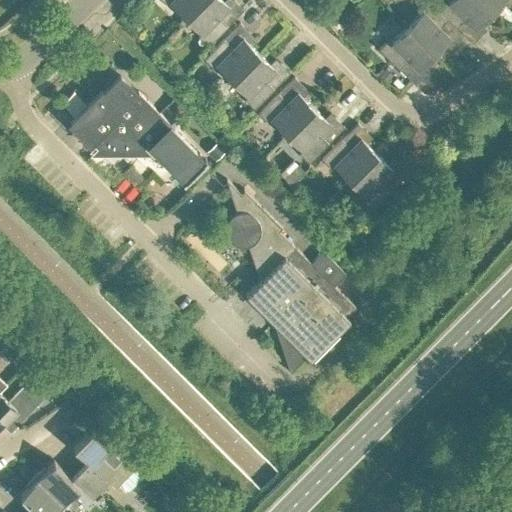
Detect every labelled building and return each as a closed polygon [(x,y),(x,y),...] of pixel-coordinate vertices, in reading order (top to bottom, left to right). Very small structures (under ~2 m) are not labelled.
[(179,20),(180,21),(200,0),(162,0),(167,4),(170,1),(184,15),(179,20)] [(223,0),(200,0),(180,21),(181,22),(186,17),(201,31),(197,34),(207,44),(227,24),(243,8),(235,0),(231,0),(228,4),(223,0)] [(402,19),(401,20),(433,52),(448,37),(454,42),(463,33),(464,33),(436,5),(431,0),(424,0),(418,6),(421,10),(407,24),(402,19)] [(441,0),(436,5),(464,33),(463,33),(472,42),(481,32),(476,26),(491,11),(479,0),(441,0)] [(511,0),(479,0),(491,11),(501,0),(510,0),(511,1),(511,0)] [(433,52),(401,20),(400,21),(405,26),(391,40),(388,37),(378,47),(397,66),(398,67),(398,66),(414,82),(424,73),(418,67),(433,52)] [(225,83),(226,84),(259,51),(243,36),(249,31),(239,21),(223,37),(203,57),(213,67),(216,63),(230,78),(225,83)] [(259,51),(226,84),(227,85),(232,80),(247,94),(244,97),(253,107),(273,87),(289,70),(279,61),(274,67),(259,51)] [(392,73),(384,67),(378,75),(386,81),(392,73)] [(98,140),(140,140),(145,136),(183,175),(203,156),(137,89),(136,91),(119,74),(103,91),(101,89),(70,121),(89,140),(94,136),(98,140)] [(280,137),(281,138),(313,106),(298,90),(303,85),(294,75),(278,91),(278,92),(258,111),(268,121),(271,118),(285,132),(280,137)] [(313,106),(281,138),(282,139),(287,134),(301,148),(298,151),(308,161),(328,141),(344,125),(334,115),(328,121),(313,106)] [(343,183),(344,184),(376,151),(361,136),(367,130),(357,121),(341,137),(321,157),(331,167),(334,163),(348,178),(343,183)] [(214,159),(224,150),(215,141),(205,150),(214,159)] [(376,151),(344,184),(345,185),(350,180),(364,194),(361,197),(371,207),(391,187),(407,170),(397,161),(392,167),(376,151)] [(290,184),(303,170),(296,163),(283,177),(290,184)] [(278,229),(281,225),(243,188),(240,191),(226,177),(225,178),(236,210),(233,212),(230,214),(228,217),(226,220),(225,224),(225,228),(226,231),(227,235),(229,238),(232,240),(235,242),(238,243),(242,244),(246,243),(248,243),(256,268),(263,275),(245,292),(273,320),(290,371),(306,354),(310,357),(349,318),(345,314),(355,305),(333,284),(345,271),(322,249),(310,261),(278,229)] [(2,332),(0,333),(0,343),(2,346),(9,339),(2,332)] [(0,422),(5,418),(13,426),(44,395),(27,378),(7,398),(0,390),(0,422)] [(144,472),(136,464),(111,439),(108,442),(91,426),(73,445),(87,459),(78,467),(100,488),(108,480),(115,486),(118,483),(124,489),(128,488),(144,472)] [(43,465),(34,474),(65,504),(81,488),(91,497),(100,488),(78,467),(70,475),(53,458),(45,467),(43,465)] [(36,510),(34,511),(57,511),(65,504),(34,474),(26,482),(28,484),(19,493),(36,510)]
